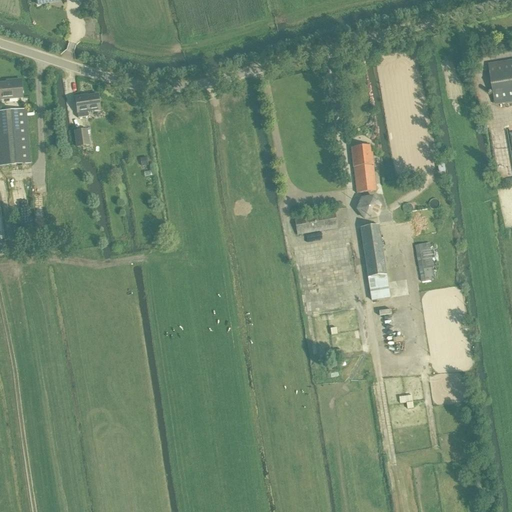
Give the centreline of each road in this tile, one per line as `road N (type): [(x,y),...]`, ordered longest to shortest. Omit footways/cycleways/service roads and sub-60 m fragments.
road 1 (unclassified): [(511,1),(166,89),(0,43)]
road 2 (track): [(326,52),(403,511)]
road 3 (track): [(0,299),(36,511)]
road 4 (unknown): [(267,68),(287,185),(315,197),(350,194)]
road 5 (track): [(246,239),(211,83)]
